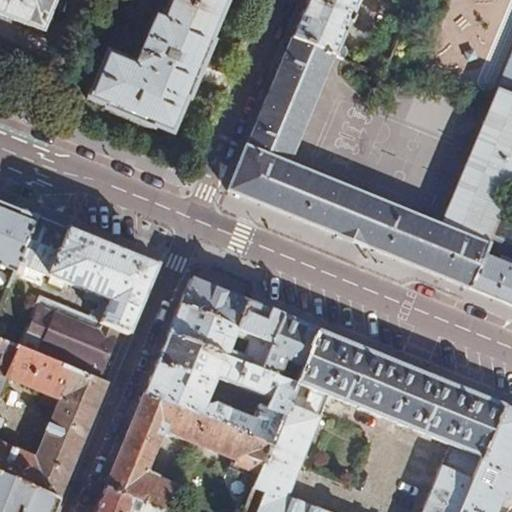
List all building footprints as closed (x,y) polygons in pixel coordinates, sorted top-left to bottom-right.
[(0,0),(0,13),(40,30),(53,0),(0,0)] [(161,0),(134,65),(107,54),(86,101),(105,109),(105,111),(150,131),(151,128),(169,136),(185,101),(187,101),(212,44),(209,43),(226,0),(161,0)] [(306,0),(292,35),(336,54),(343,57),(346,52),(344,47),(338,45),(357,0),(306,0)] [(511,183),(511,57),(499,88),(441,230),(290,167),(336,54),(292,35),(227,190),(468,289),(496,222),(511,184),(511,183)] [(35,217),(0,202),(0,264),(5,266),(0,277),(0,283),(7,286),(14,269),(35,217)] [(154,266),(35,217),(14,269),(22,273),(25,264),(65,280),(62,286),(78,291),(74,300),(70,298),(65,308),(117,329),(126,333),(154,266)] [(511,228),(496,222),(468,289),(511,307),(511,228)] [(189,280),(178,306),(234,328),(245,302),(189,280)] [(37,298),(17,345),(98,377),(117,329),(65,308),(37,298)] [(270,342),(280,315),(245,302),(234,328),(249,334),(270,342)] [(173,319),(166,335),(223,357),(228,344),(234,328),(178,306),(173,319)] [(259,371),(294,385),(316,330),(280,315),(270,342),(259,371)] [(409,367),(316,330),(294,385),(270,445),(257,478),(242,511),(457,511),(501,404),(409,367)] [(237,363),(259,371),(270,342),(249,334),(242,350),(237,363)] [(259,371),(237,363),(223,357),(166,335),(155,362),(142,394),(270,445),(294,385),(259,371)] [(0,473),(58,497),(78,448),(43,434),(35,454),(0,439),(0,419),(2,415),(0,414),(0,388),(5,375),(43,390),(41,398),(56,404),(49,421),(84,435),(106,381),(98,377),(17,345),(0,338),(0,473)] [(228,344),(223,357),(237,363),(242,350),(228,344)] [(123,441),(104,488),(159,510),(165,511),(166,511),(177,486),(155,477),(156,475),(147,472),(145,467),(159,434),(163,431),(172,434),(173,434),(231,458),(228,466),(257,478),(270,445),(142,394),(123,441)] [(494,511),(501,497),(504,497),(511,475),(511,474),(510,473),(511,468),(511,408),(501,404),(457,511),(494,511)] [(43,434),(78,448),(84,435),(49,421),(43,434)] [(0,473),(0,511),(51,511),(58,497),(0,473)] [(93,511),(158,511),(159,510),(104,488),(93,511)]
